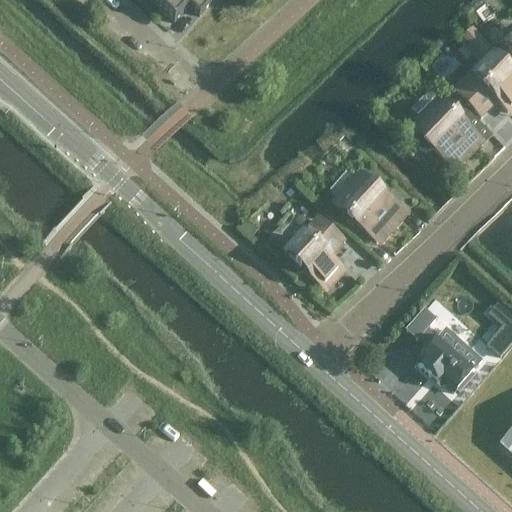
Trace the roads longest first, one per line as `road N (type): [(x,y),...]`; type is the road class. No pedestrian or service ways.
road 1 (unclassified): [(314,362),(0,80)]
road 2 (unclassified): [(0,326),(202,511)]
road 3 (residential): [(314,362),(511,174)]
road 4 (unclassified): [(481,511),(314,362)]
